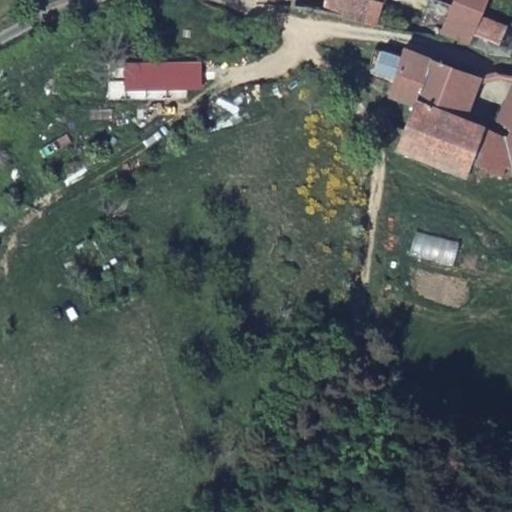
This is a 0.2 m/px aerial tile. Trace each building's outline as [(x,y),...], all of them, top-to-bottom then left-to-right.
[(327,0),(325,15),(342,18),(345,0),(327,0)] [(345,0),(342,18),(379,26),(385,0),(345,0)] [(453,8),(454,4),(438,0),(430,0),(425,21),(445,27),(449,20),(453,8)] [(476,37),(478,32),(489,0),(454,0),(453,8),(449,20),(444,29),(471,44),(476,37)] [(393,83),(399,62),(372,55),(366,76),(393,83)] [(412,111),(399,156),(467,181),(472,167),(485,132),(469,123),(482,81),(401,55),(399,62),(393,83),(388,100),(412,111)] [(511,131),(511,95),(500,127),(511,131)] [(511,145),(485,132),(472,167),(503,180),(505,174),(511,157),(511,145)]
